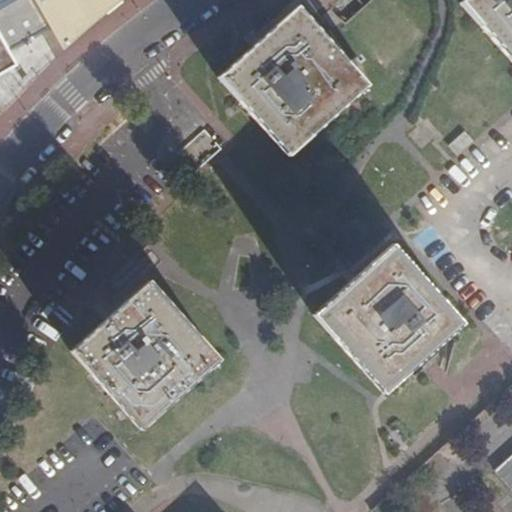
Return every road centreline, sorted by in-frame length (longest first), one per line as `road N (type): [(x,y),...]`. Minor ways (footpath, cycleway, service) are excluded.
road 1 (residential): [(0,174),(72,96),(196,0)]
road 2 (residential): [(511,291),(476,243),(489,199),(511,179)]
